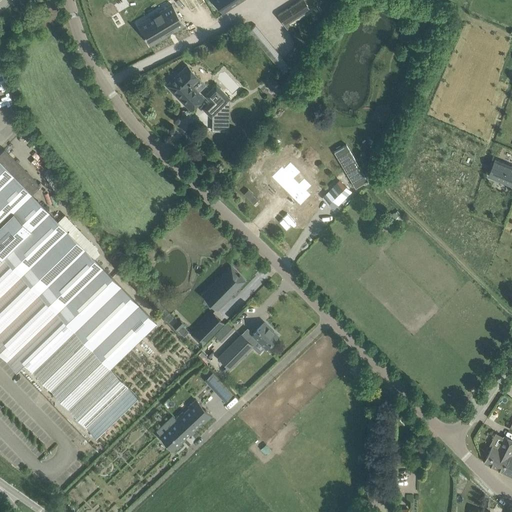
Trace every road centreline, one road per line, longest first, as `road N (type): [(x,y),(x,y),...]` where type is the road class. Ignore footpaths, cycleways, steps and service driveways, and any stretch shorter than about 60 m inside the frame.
road 1 (residential): [(330,318),(142,133),(104,85)]
road 2 (residential): [(196,444),(330,318)]
road 3 (residential): [(266,0),(104,85)]
road 4 (residential): [(452,440),(330,318)]
